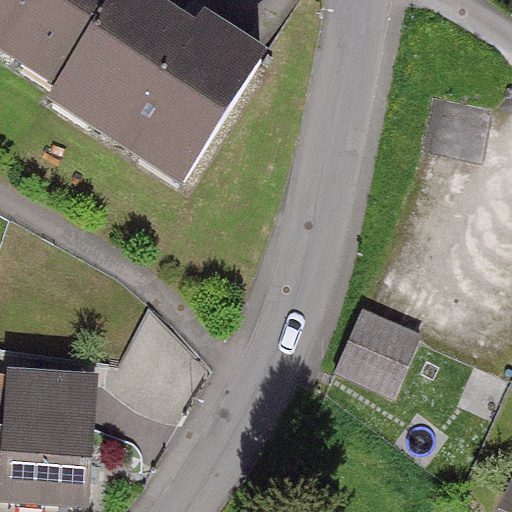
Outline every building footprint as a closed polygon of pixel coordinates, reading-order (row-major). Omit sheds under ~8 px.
[(0,0),(0,55),(57,95),(121,0),(0,0)] [(121,0),(57,95),(46,118),(190,204),(271,69),(150,0),(121,0)] [(366,313),(335,380),(395,407),(425,340),(366,313)] [(100,511),(105,381),(13,378),(9,511),(18,511),(100,511)] [(511,511),(511,479),(499,509),(504,511),(511,511)]
